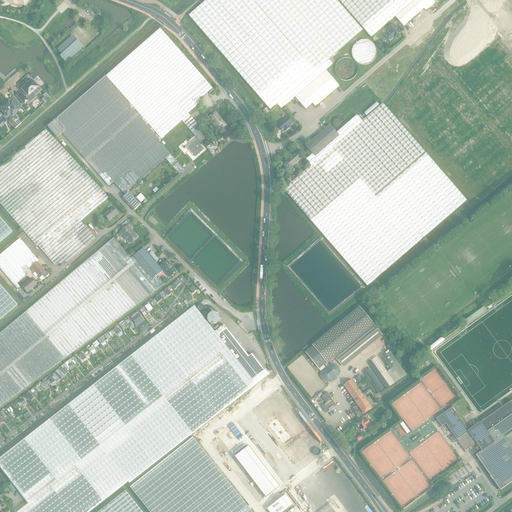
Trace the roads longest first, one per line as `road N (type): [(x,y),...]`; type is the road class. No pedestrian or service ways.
road 1 (unclassified): [(263,155),(296,136),(454,0)]
road 2 (tertiary): [(384,511),(287,382),(264,318)]
road 3 (tertiary): [(263,155),(246,113),(184,36),(125,0)]
road 4 (unclassified): [(264,318),(233,311),(133,213)]
road 5 (tertiary): [(264,318),(263,155)]
